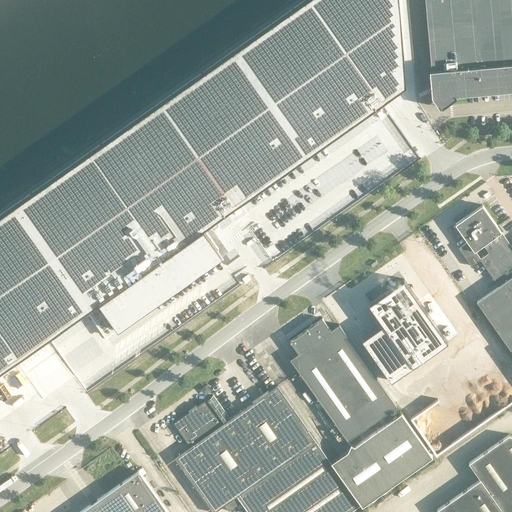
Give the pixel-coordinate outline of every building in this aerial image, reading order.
[(302,0),(0,213),(0,371),(88,309),(106,335),(210,261),(209,260),(209,259),(210,259),(210,258),(210,257),(209,257),(209,256),(208,256),(207,256),(206,256),(206,255),(217,247),(203,228),(407,85),(398,0),(302,0)] [(511,0),(425,0),(431,69),(432,76),(431,76),(433,103),(436,106),(457,92),(511,86),(511,0)] [(511,246),(482,204),(455,223),(467,241),(459,247),(472,265),(480,259),(499,285),(477,300),(511,349),(511,246)] [(362,338),(391,380),(448,340),(404,278),(403,278),(410,288),(387,304),(382,297),(371,305),(370,302),(369,303),(386,328),(366,342),(363,338),(362,338)] [(348,440),(397,405),(339,324),(331,329),(322,317),(290,340),(298,352),(290,358),(348,440)] [(248,511),(349,511),(361,504),(363,507),(433,457),(402,413),(355,446),(352,444),(349,450),(332,462),(277,385),(230,418),(213,395),(206,400),(174,422),(190,446),(174,457),(213,511),(237,496),(248,511)] [(469,462),(480,478),(437,509),(438,511),(511,511),(511,434),(508,434),(469,462)] [(168,511),(139,470),(78,511),(168,511)]
